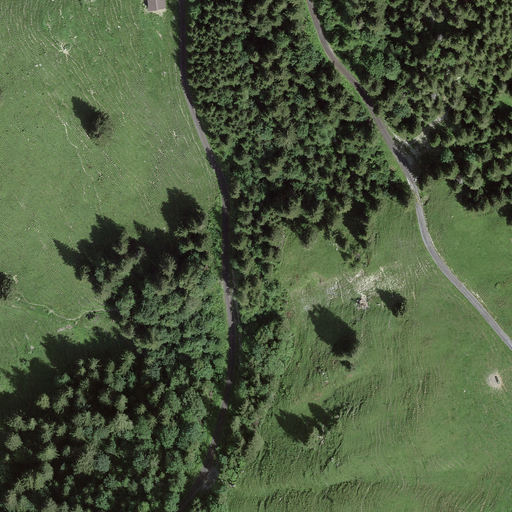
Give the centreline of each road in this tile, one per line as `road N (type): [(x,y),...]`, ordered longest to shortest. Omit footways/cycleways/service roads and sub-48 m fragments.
road 1 (track): [(176,511),(208,458),(231,360),(223,196),(188,89),(182,0)]
road 2 (track): [(511,345),(431,248),(408,174),(328,51),(310,0)]
